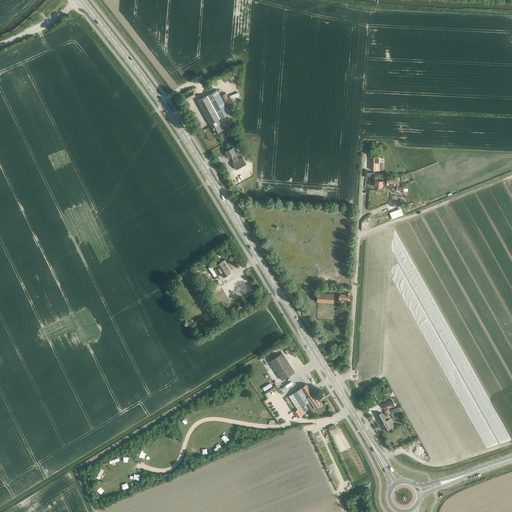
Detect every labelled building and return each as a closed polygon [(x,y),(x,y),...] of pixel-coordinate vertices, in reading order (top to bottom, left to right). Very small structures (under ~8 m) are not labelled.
[(217,120),(229,114),(225,106),(230,103),(225,93),(220,96),(216,90),(197,101),(215,134),(223,130),(217,120)] [(186,101),(194,97),(191,91),(183,96),(186,101)] [(232,91),(227,94),(231,102),(236,99),(232,91)] [(233,148),(236,147),(234,144),(231,146),(232,147),(225,151),(228,158),(235,154),(233,148)] [(251,160),(248,155),(241,159),(244,164),(251,160)] [(381,157),(371,157),(371,169),(379,170),(379,162),(381,162),(381,157)] [(223,277),(230,272),(223,261),(216,266),(223,277)] [(333,303),(334,294),(317,293),(317,302),(333,303)] [(282,380),(295,372),(282,353),(270,361),(282,380)] [(306,384),(304,386),(301,387),(301,388),(289,396),(297,409),(307,403),(310,408),(311,407),(313,410),(315,409),(320,406),(306,384)] [(395,405),(393,399),(384,403),(386,409),(395,405)] [(381,412),(376,415),(385,431),(393,426),(390,421),(386,423),(381,412)]
